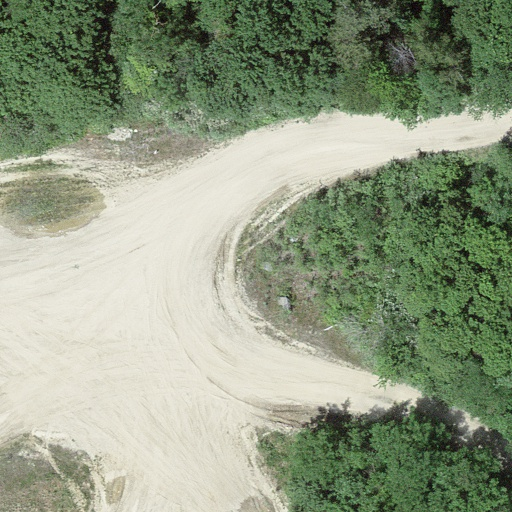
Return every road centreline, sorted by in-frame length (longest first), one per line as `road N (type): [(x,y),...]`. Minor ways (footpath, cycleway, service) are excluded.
road 1 (track): [(0,248),(214,183),(511,117)]
road 2 (track): [(511,443),(427,399),(219,347),(116,279)]
road 3 (track): [(0,390),(214,183)]
